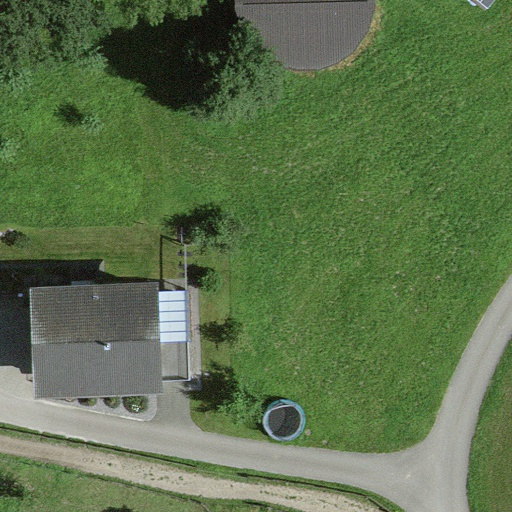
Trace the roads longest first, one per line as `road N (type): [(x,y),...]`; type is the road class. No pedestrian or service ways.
road 1 (track): [(0,414),(148,449),(450,497)]
road 2 (track): [(454,511),(450,497),(473,404),(511,328)]
